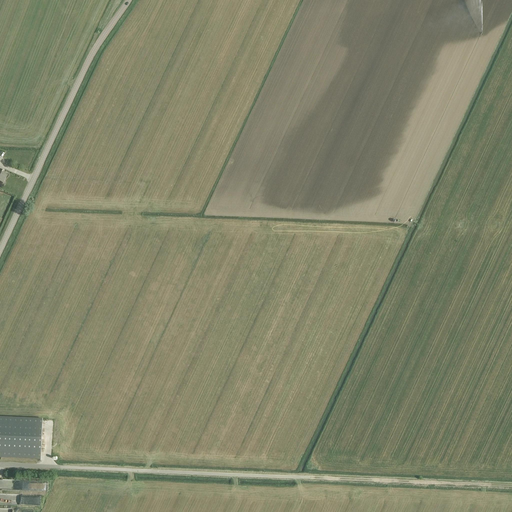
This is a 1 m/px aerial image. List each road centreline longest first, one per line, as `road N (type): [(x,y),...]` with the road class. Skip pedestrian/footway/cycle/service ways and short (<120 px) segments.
road 1 (track): [(45,466),(511,486)]
road 2 (tertiary): [(0,250),(92,53),(128,0)]
